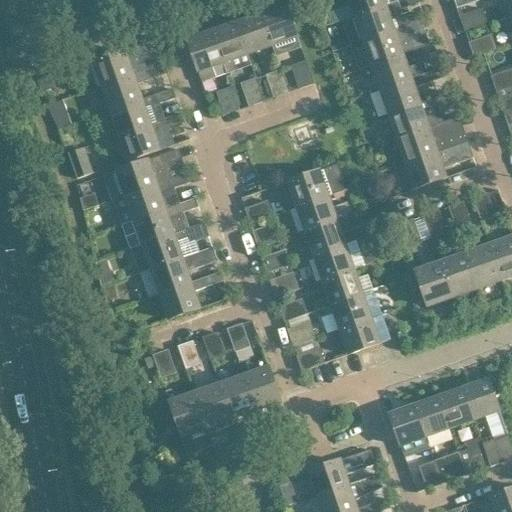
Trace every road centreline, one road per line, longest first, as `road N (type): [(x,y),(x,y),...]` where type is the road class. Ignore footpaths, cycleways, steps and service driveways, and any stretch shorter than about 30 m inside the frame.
road 1 (unclassified): [(309,401),(286,381),(205,144)]
road 2 (secondary): [(47,511),(0,264)]
road 3 (unclassified): [(511,201),(441,0)]
road 4 (unclassified): [(362,382),(511,329)]
road 5 (unclassified): [(410,511),(362,382)]
road 6 (unclassified): [(249,511),(251,474),(300,436),(309,401)]
road 7 (residential): [(320,104),(205,144)]
